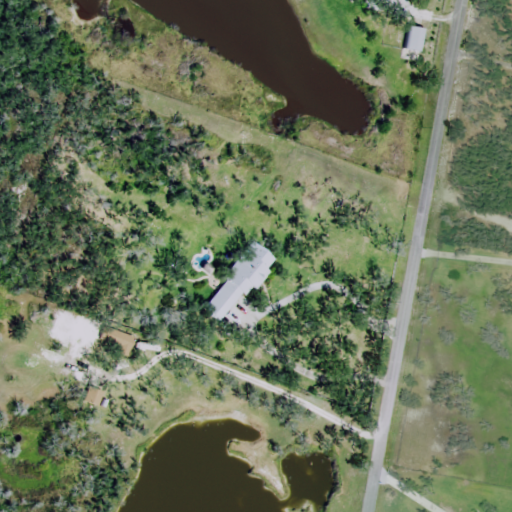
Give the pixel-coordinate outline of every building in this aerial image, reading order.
[(423,29),(405,28),(404,53),(423,54),(423,29)] [(400,49),(403,31),(391,29),(388,46),(400,49)] [(275,260),(253,243),(201,311),(223,327),(275,260)] [(97,343),(129,353),(134,338),(102,327),(97,343)] [(84,400),(98,405),(102,394),(88,389),(84,400)]
